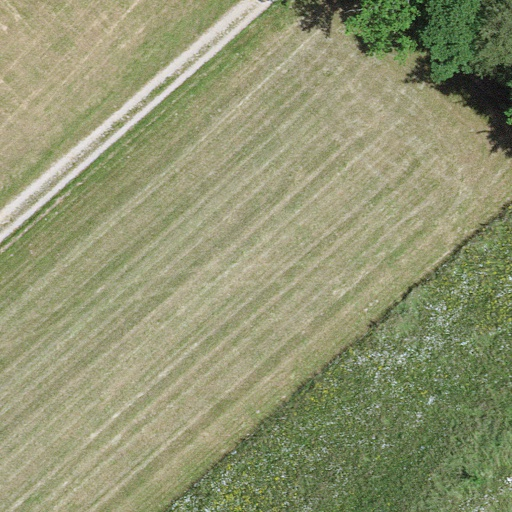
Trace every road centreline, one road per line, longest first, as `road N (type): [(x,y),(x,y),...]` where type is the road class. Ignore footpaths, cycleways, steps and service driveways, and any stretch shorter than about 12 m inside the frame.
road 1 (track): [(0,211),(234,0)]
road 2 (track): [(381,0),(511,105)]
